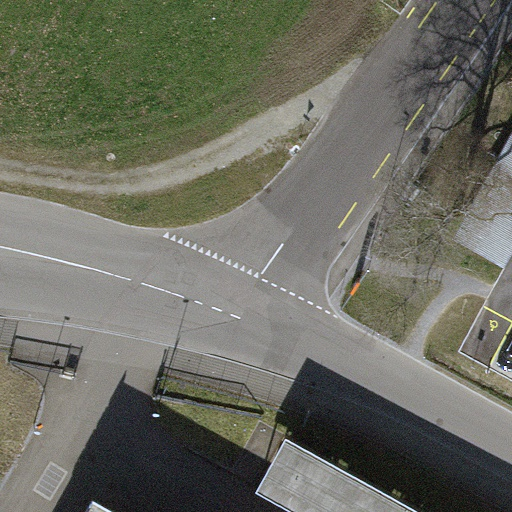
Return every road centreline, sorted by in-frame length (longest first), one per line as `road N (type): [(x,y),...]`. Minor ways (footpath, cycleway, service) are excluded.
road 1 (track): [(0,168),(105,184),(153,179),(321,103),(403,92)]
road 2 (unclassified): [(237,316),(466,0)]
road 3 (residential): [(511,450),(379,377),(237,316)]
road 4 (residential): [(237,316),(131,280),(0,251)]
